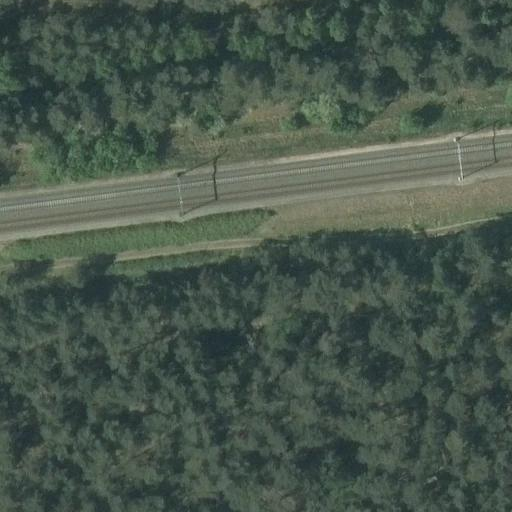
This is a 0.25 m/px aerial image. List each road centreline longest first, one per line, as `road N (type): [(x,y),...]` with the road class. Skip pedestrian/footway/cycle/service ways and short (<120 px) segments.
road 1 (track): [(511,224),(414,244),(210,249),(0,275)]
road 2 (track): [(0,353),(511,293)]
